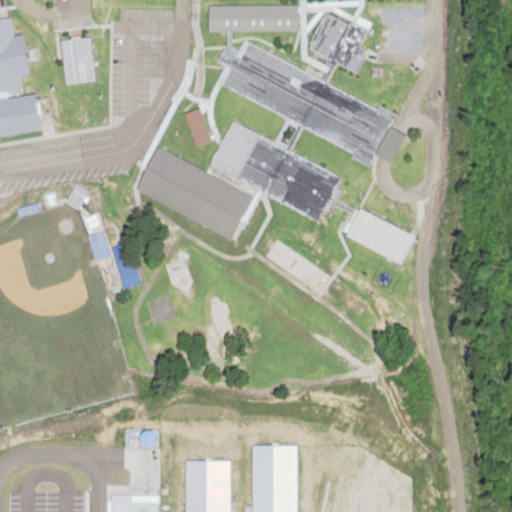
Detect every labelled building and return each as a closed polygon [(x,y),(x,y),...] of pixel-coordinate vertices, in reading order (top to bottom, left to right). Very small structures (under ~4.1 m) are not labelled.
[(330,62),(353,72),(364,50),(359,47),(370,23),(326,3),(305,48),(331,60),(330,62)] [(296,4),(205,6),(205,32),(296,30),(296,4)] [(0,135),(37,131),(32,92),(20,93),(18,76),(25,75),(20,34),(11,36),(8,17),(0,18),(0,135)] [(232,236),(252,190),(322,220),(341,176),(288,153),(298,130),(369,161),(372,156),(389,163),(402,134),(388,128),(395,111),(239,44),(237,49),(229,45),(229,33),(224,31),(224,40),(215,62),(222,65),(222,70),(220,75),(220,87),(286,115),(275,141),(228,120),(206,170),(151,146),(131,193),(232,236)] [(93,81),(87,36),(58,39),(64,84),(93,81)] [(193,146),(210,141),(199,108),(183,113),(193,146)] [(340,235),(399,265),(413,236),(354,207),(340,235)] [(108,257),(103,231),(86,234),(91,260),(108,257)] [(139,283),(131,255),(113,260),(121,288),(139,283)] [(295,511),(295,443),(251,443),(250,511),(228,511),(228,459),(183,459),(183,511),(155,511),(155,495),(140,495),(140,501),(128,501),(128,493),(106,493),(106,511),(295,511)]
